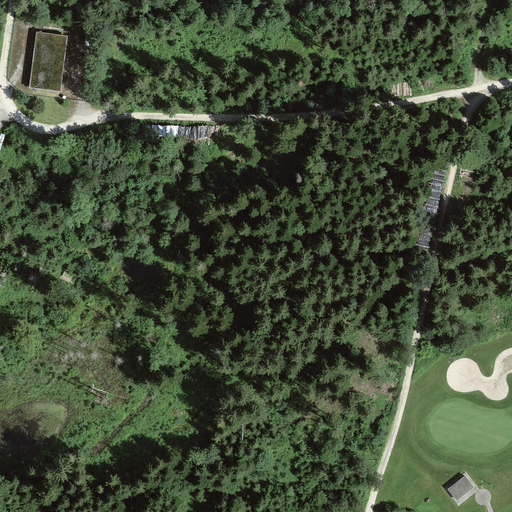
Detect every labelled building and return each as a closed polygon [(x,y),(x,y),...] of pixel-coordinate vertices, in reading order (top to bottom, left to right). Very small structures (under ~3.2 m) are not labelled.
[(68,40),(37,35),(29,91),(60,96),(68,40)] [(186,135),(185,126),(159,127),(159,137),(186,135)] [(435,191),(432,203),(439,204),(447,172),(437,170),(432,191),(435,191)] [(460,178),(457,206),(470,208),(473,180),(460,178)] [(463,477),(447,490),(457,502),(473,489),(463,477)]
